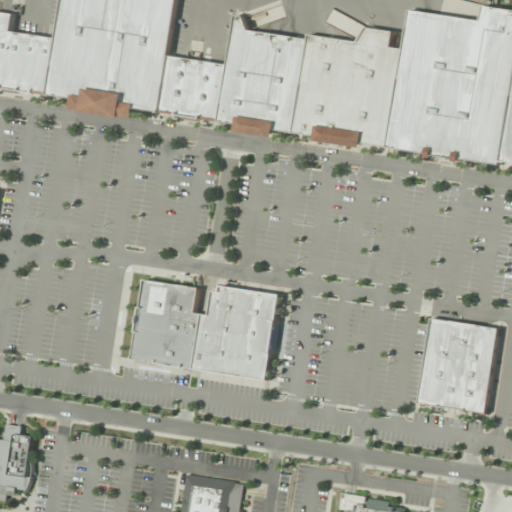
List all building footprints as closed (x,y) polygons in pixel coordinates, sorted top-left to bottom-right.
[(0,0),(0,10),(17,13),(15,29),(58,36),(63,0),(180,0),(172,54),(229,63),(237,14),(247,16),(252,28),(310,37),(310,34),(359,41),(367,27),(396,31),(393,46),(405,48),(411,9),(481,20),(483,3),(511,7),(511,163),(503,162),(503,165),(463,159),(462,163),(456,162),(456,159),(435,156),(434,158),(428,157),(429,153),(364,143),(364,148),(317,141),(318,135),(277,129),(276,137),(238,131),(240,124),(221,121),(220,123),(163,114),(163,112),(137,108),(135,119),(124,117),(123,118),(84,112),(84,111),(72,109),(74,99),(22,91),(21,93),(5,91),(5,89),(0,88),(0,0)] [(150,279),(137,358),(271,380),(285,295),(225,285),(224,292),(218,291),(214,315),(199,313),(204,288),(150,279)] [(434,319),(421,404),(488,414),(501,329),(434,319)] [(0,499),(9,501),(10,495),(18,496),(19,489),(28,491),(27,493),(28,494),(29,492),(31,487),(34,481),(35,476),(35,471),(36,465),(35,461),(32,461),(36,436),(25,434),(26,426),(8,423),(6,438),(0,437),(0,499)] [(183,511),(189,474),(238,482),(238,483),(246,484),(241,511),(183,511)] [(344,493),(368,496),(367,500),(370,501),(370,498),(392,502),(391,505),(391,507),(406,509),(405,511),(346,511),(347,510),(342,509),(344,493)]
